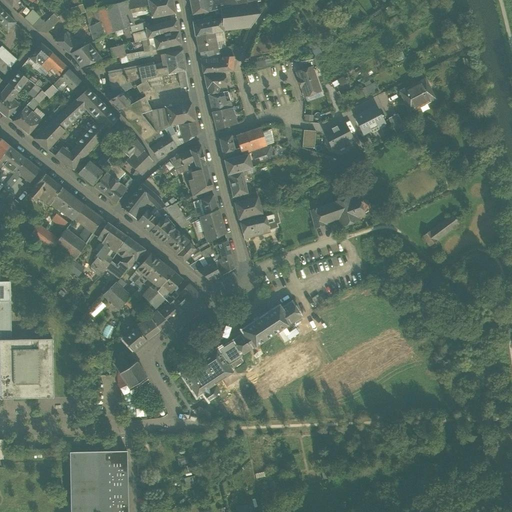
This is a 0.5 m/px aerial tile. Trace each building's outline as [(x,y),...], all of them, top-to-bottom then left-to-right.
[(130,0),(127,1),(130,10),(149,6),(147,0),(130,0)] [(147,0),(149,6),(152,18),(175,14),(171,0),(147,0)] [(189,0),(192,15),(205,13),(213,11),(212,4),(210,0),(189,0)] [(225,0),(212,4),(213,11),(220,9),(226,7),(225,0)] [(220,9),(221,19),(222,31),(250,27),(259,13),(259,12),(256,0),(226,7),(220,9)] [(319,4),(315,0),(314,0),(309,6),(313,10),(319,4)] [(19,1),(11,8),(18,13),(24,6),(19,1)] [(66,10),(59,1),(49,8),(54,14),(57,18),(66,10)] [(125,1),(106,6),(113,32),(130,27),(134,26),(130,10),(127,1),(125,1)] [(82,4),(70,8),(73,16),(85,13),(82,4)] [(113,32),(106,6),(96,9),(97,12),(105,35),(113,32)] [(15,23),(0,7),(0,23),(8,31),(15,23)] [(33,13),(30,12),(24,19),(32,26),(40,18),(41,17),(35,11),(33,13)] [(97,12),(86,19),(94,41),(105,35),(97,12)] [(54,14),(45,23),(38,31),(47,33),(59,21),(57,18),(54,14)] [(396,16),(388,21),(391,26),(399,21),(396,16)] [(40,18),(32,26),(38,31),(45,23),(40,18)] [(221,19),(205,22),(204,18),(192,21),(194,36),(195,36),(209,33),(222,31),(221,19)] [(448,19),(440,23),(444,31),(452,27),(448,19)] [(146,27),(145,27),(146,30),(132,34),(134,42),(148,39),(147,38),(171,33),(178,31),(176,20),(150,26),(146,27)] [(134,26),(130,27),(132,34),(146,30),(145,27),(146,27),(146,26),(140,27),(139,24),(134,26)] [(4,31),(0,27),(0,51),(4,48),(11,40),(3,32),(4,31)] [(64,30),(54,40),(69,54),(79,45),(64,30)] [(171,34),(153,38),(156,50),(174,45),(181,44),(178,31),(171,33),(171,34)] [(223,32),(214,33),(217,49),(226,47),(223,32)] [(209,33),(195,36),(198,53),(199,52),(217,49),(214,33),(209,34),(209,33)] [(51,53),(41,44),(29,58),(34,63),(36,61),(40,65),(41,65),(51,53)] [(89,44),(70,54),(81,67),(101,59),(89,44)] [(118,46),(109,48),(113,58),(121,57),(118,46)] [(217,49),(199,52),(201,59),(222,57),(233,56),(234,46),(226,47),(217,49)] [(17,60),(4,48),(0,51),(0,59),(0,60),(10,69),(17,60)] [(185,71),(182,50),(161,55),(162,63),(164,68),(165,75),(169,74),(185,71)] [(66,67),(51,53),(41,65),(42,67),(48,72),(49,71),(56,78),(66,67)] [(138,53),(125,55),(127,62),(140,58),(138,53)] [(222,62),(201,64),(203,73),(232,72),(233,56),(222,57),(222,62)] [(314,57),(298,60),(301,71),(312,68),(313,71),(319,69),(314,57)] [(10,69),(0,60),(0,79),(1,80),(10,69)] [(264,60),(251,63),(252,69),(265,66),(264,60)] [(154,65),(138,68),(141,83),(146,81),(148,79),(156,77),(155,70),(154,65)] [(138,68),(108,74),(112,94),(113,98),(122,93),(135,85),(136,87),(141,83),(138,68)] [(164,68),(155,70),(156,77),(162,76),(165,75),(164,68)] [(301,71),(296,73),(304,96),(320,91),(313,71),(312,68),(301,71)] [(63,81),(56,89),(57,90),(59,93),(67,85),(72,90),(81,82),(68,69),(60,77),(63,81)] [(162,76),(165,85),(180,83),(183,86),(188,85),(185,71),(169,74),(165,75),(162,76)] [(28,79),(17,72),(8,84),(18,91),(28,79)] [(55,83),(46,74),(44,77),(52,85),(55,83)] [(225,74),(204,75),(206,88),(207,88),(219,87),(220,93),(227,92),(225,74)] [(39,79),(33,75),(29,80),(35,85),(39,79)] [(42,75),(39,79),(35,85),(42,90),(44,92),(52,85),(44,77),(42,75)] [(165,85),(162,76),(156,77),(148,79),(146,81),(150,88),(151,90),(165,85)] [(55,83),(52,85),(56,89),(63,81),(60,77),(55,83)] [(424,80),(400,92),(405,101),(409,99),(413,107),(424,101),(425,103),(434,99),(424,80)] [(150,88),(146,81),(141,83),(136,87),(140,94),(150,88)] [(8,84),(0,94),(0,111),(7,117),(19,104),(13,99),(18,91),(8,84)] [(363,94),(374,92),(373,84),(362,85),(363,94)] [(35,85),(28,93),(33,98),(41,90),(35,85)] [(42,90),(34,98),(39,103),(46,95),(48,98),(57,90),(56,89),(52,85),(44,92),(42,90)] [(93,125),(82,137),(94,147),(117,120),(102,103),(87,88),(69,105),(61,113),(67,119),(78,109),(93,125)] [(208,94),(212,112),(231,108),(230,101),(232,100),(233,98),(232,93),(229,92),(227,92),(220,93),(208,94)] [(113,98),(109,101),(118,112),(132,104),(122,93),(113,98)] [(166,108),(151,110),(144,97),(132,104),(141,114),(156,133),(157,133),(164,129),(169,127),(169,125),(166,108)] [(36,105),(30,101),(27,105),(32,109),(36,105)] [(65,101),(57,108),(61,113),(69,105),(65,101)] [(191,103),(166,108),(169,125),(195,121),(191,103)] [(132,104),(118,112),(126,120),(141,114),(132,104)] [(41,120),(25,106),(12,121),(28,135),(41,120)] [(375,107),(355,117),(363,133),(370,130),(371,133),(378,129),(377,127),(383,123),(375,107)] [(231,108),(212,112),(216,130),(237,124),(231,108)] [(67,119),(61,113),(52,120),(63,129),(69,121),(67,119)] [(395,133),(403,130),(396,113),(388,117),(395,133)] [(156,133),(141,114),(126,120),(144,140),(156,133)] [(52,120),(33,139),(47,150),(58,138),(65,131),(63,129),(52,120)] [(194,122),(180,124),(183,138),(184,142),(197,135),(194,122)] [(347,146),(354,143),(344,123),(336,127),(336,126),(331,129),(331,130),(324,133),(333,150),(346,144),(347,146)] [(180,124),(175,125),(178,139),(183,138),(180,124)] [(169,127),(164,129),(168,135),(169,136),(174,134),(171,126),(170,126),(169,127)] [(260,128),(235,136),(239,149),(241,154),(266,145),(262,132),(260,128)] [(270,130),(262,132),(266,145),(273,143),(270,130)] [(316,131),(304,130),(302,147),(314,148),(316,131)] [(156,133),(144,140),(149,148),(162,139),(157,133),(156,133)] [(162,139),(149,148),(157,158),(176,146),(169,136),(168,135),(162,139)] [(231,135),(219,139),(222,153),(235,150),(231,135)] [(82,137),(76,144),(78,146),(73,151),(65,144),(54,156),(72,169),(87,153),(87,154),(94,147),(82,137)] [(0,157),(9,146),(1,139),(0,139),(0,138),(0,157)] [(54,156),(65,144),(58,138),(47,150),(54,156)] [(135,140),(128,147),(122,151),(129,158),(133,153),(137,157),(143,150),(144,150),(135,140)] [(25,159),(9,146),(0,157),(0,163),(13,173),(15,171),(25,159)] [(200,146),(189,150),(195,167),(194,167),(195,171),(196,171),(206,167),(200,146)] [(270,146),(252,153),(253,156),(254,159),(266,155),(267,158),(273,155),(270,146)] [(235,150),(222,153),(224,159),(241,154),(239,149),(235,150)] [(137,157),(136,157),(133,153),(129,157),(129,158),(125,162),(139,174),(152,161),(143,150),(137,157)] [(189,150),(178,154),(183,166),(184,166),(186,170),(194,167),(195,167),(189,150)] [(109,152),(99,165),(104,168),(114,157),(109,152)] [(176,155),(169,159),(175,170),(183,166),(178,154),(176,155)] [(248,154),(224,160),(227,175),(241,171),(251,168),(249,157),(248,154)] [(39,170),(26,158),(25,159),(15,171),(18,174),(29,183),(39,170)] [(103,172),(88,161),(77,174),(92,185),(103,172)] [(120,168),(112,161),(108,166),(117,174),(120,169),(119,168),(120,168)] [(13,173),(0,163),(0,181),(4,185),(13,173)] [(206,167),(196,171),(195,171),(193,172),(195,179),(188,180),(192,197),(212,189),(210,181),(206,167)] [(4,185),(3,186),(10,192),(19,182),(14,178),(18,174),(15,171),(13,173),(4,185)] [(241,171),(227,175),(233,197),(247,193),(243,176),(241,171)] [(127,189),(106,172),(94,187),(116,204),(127,189)] [(62,188),(45,174),(27,195),(35,201),(40,196),(50,204),(51,203),(62,188)] [(141,184),(122,209),(136,220),(151,202),(158,209),(164,206),(165,208),(171,206),(169,202),(163,206),(150,192),(151,191),(141,184)] [(84,205),(62,188),(51,203),(73,219),(74,218),(74,219),(84,205)] [(247,193),(233,197),(234,203),(251,199),(249,193),(247,194),(247,193)] [(213,194),(200,200),(204,215),(217,210),(213,194)] [(8,195),(0,204),(0,216),(2,214),(8,218),(19,204),(8,195)] [(251,199),(234,203),(238,220),(254,216),(261,213),(257,197),(251,199)] [(349,197),(333,202),(333,203),(320,208),(319,208),(324,223),(325,223),(339,218),(341,226),(357,221),(356,217),(361,215),(363,212),(361,206),(358,205),(356,200),(350,201),(349,197)] [(171,206),(165,208),(168,213),(181,229),(189,225),(175,204),(171,206)] [(102,219),(84,205),(74,219),(85,227),(93,233),(102,219)] [(158,209),(157,210),(163,217),(168,213),(165,208),(164,206),(158,209)] [(319,208),(309,211),(314,228),(325,224),(325,223),(324,223),(319,208),(320,208),(319,208)] [(150,213),(147,210),(137,221),(150,231),(159,220),(153,215),(155,213),(152,210),(150,213)] [(204,215),(200,217),(207,242),(224,234),(217,210),(204,215)] [(69,224),(56,214),(51,220),(64,230),(66,229),(69,224)] [(266,216),(240,223),(244,240),(269,232),(269,229),(268,227),(270,226),(274,225),(273,221),(272,215),(266,216)] [(452,215),(422,237),(429,246),(459,224),(452,215)] [(169,223),(162,217),(159,220),(150,231),(163,244),(175,230),(176,231),(169,224),(169,223)] [(93,233),(92,234),(97,237),(107,223),(102,219),(93,233)] [(126,236),(107,223),(97,237),(96,238),(102,242),(102,243),(105,245),(95,256),(97,258),(92,265),(101,273),(106,268),(110,261),(112,259),(109,257),(108,259),(106,256),(110,248),(115,252),(126,236)] [(58,239),(37,224),(29,235),(50,250),(54,245),(54,244),(58,239)] [(85,227),(78,238),(86,244),(92,234),(93,233),(85,227)] [(58,239),(54,244),(54,245),(75,260),(86,244),(78,238),(66,229),(58,239)] [(176,231),(175,230),(163,244),(176,254),(189,242),(176,231)] [(145,250),(127,237),(116,253),(123,258),(120,262),(119,261),(116,266),(110,261),(106,268),(119,278),(128,268),(128,269),(145,250)] [(226,241),(218,244),(220,248),(219,249),(219,250),(220,254),(221,257),(230,254),(226,241)] [(176,254),(176,255),(184,262),(195,250),(189,242),(176,254)] [(207,242),(198,247),(203,256),(208,254),(212,252),(207,242)] [(214,256),(212,252),(208,254),(213,263),(219,259),(221,258),(221,257),(220,254),(214,256)] [(150,254),(135,270),(142,275),(147,279),(162,263),(150,254)] [(208,254),(203,257),(208,265),(197,271),(198,272),(199,273),(200,274),(201,275),(203,276),(210,282),(221,276),(216,268),(208,254)] [(230,254),(221,257),(221,258),(219,259),(213,263),(216,268),(218,267),(222,275),(234,269),(230,254)] [(203,257),(189,266),(194,270),(197,271),(208,265),(203,257)] [(69,269),(77,275),(83,267),(75,261),(69,269)] [(162,263),(147,279),(156,286),(159,288),(174,272),(162,263)] [(159,288),(157,291),(158,292),(163,297),(166,294),(168,291),(170,293),(182,279),(174,272),(159,288)] [(137,276),(132,282),(138,288),(141,286),(147,279),(142,275),(139,278),(137,276)] [(52,339),(11,340),(10,281),(0,281),(0,398),(54,398),(52,339)] [(138,288),(132,282),(128,286),(129,287),(125,292),(131,297),(136,291),(138,288)] [(125,292),(115,283),(102,295),(118,309),(120,307),(123,311),(128,306),(125,303),(131,297),(125,292)] [(199,295),(188,284),(182,291),(180,293),(183,297),(185,295),(192,302),(199,295)] [(147,292),(141,286),(138,288),(136,291),(142,297),(147,292)] [(147,292),(142,297),(149,302),(158,292),(157,291),(159,288),(156,286),(154,288),(152,286),(147,292)] [(182,291),(178,288),(176,290),(177,290),(172,295),(175,298),(178,294),(180,293),(182,291)] [(158,292),(149,302),(155,308),(164,299),(163,297),(158,292)] [(174,299),(166,294),(163,297),(164,299),(169,304),(173,300),(174,299)] [(183,300),(178,294),(175,298),(174,299),(173,300),(177,305),(183,300)] [(183,300),(177,305),(182,311),(191,303),(185,298),(183,300)] [(173,300),(169,304),(179,314),(182,311),(177,305),(173,300)] [(291,303),(281,310),(290,324),(300,317),(291,303)] [(169,304),(159,313),(169,323),(179,314),(169,304)] [(263,316),(242,330),(244,334),(253,348),(290,324),(281,310),(278,306),(269,312),(267,313),(265,314),(263,316)] [(159,313),(157,311),(149,317),(159,331),(169,323),(159,313)] [(149,317),(136,326),(147,340),(159,331),(149,317)] [(146,341),(135,329),(129,335),(127,334),(124,337),(124,339),(123,340),(134,351),(146,341)] [(253,348),(244,334),(233,341),(240,350),(243,355),(253,348)] [(230,350),(229,348),(223,348),(226,353),(223,354),(226,359),(224,361),(227,365),(231,363),(234,367),(242,361),(239,357),(243,355),(240,350),(237,352),(233,348),(230,350)] [(209,387),(226,376),(232,372),(227,365),(224,361),(217,350),(180,374),(191,389),(196,396),(205,390),(209,387)] [(121,358),(114,363),(116,367),(124,362),(121,358)] [(116,367),(116,368),(119,373),(128,367),(125,362),(124,362),(116,367)] [(128,367),(119,373),(130,388),(146,377),(136,362),(128,367)] [(232,372),(226,376),(228,379),(234,375),(227,365),(232,372)] [(205,390),(207,392),(203,394),(208,401),(220,393),(215,386),(211,389),(209,387),(205,390)] [(127,511),(127,451),(69,452),(70,511),(127,511)] [(495,461),(494,464),(496,465),(498,462),(498,458),(500,456),(502,456),(505,458),(505,460),(504,462),(502,464),(496,471),(497,473),(502,467),(505,465),(508,463),(508,459),(506,456),(503,453),(499,453),(496,456),(495,461)] [(145,462),(136,463),(136,475),(145,475),(145,462)] [(185,478),(186,487),(194,486),(193,477),(185,478)]
